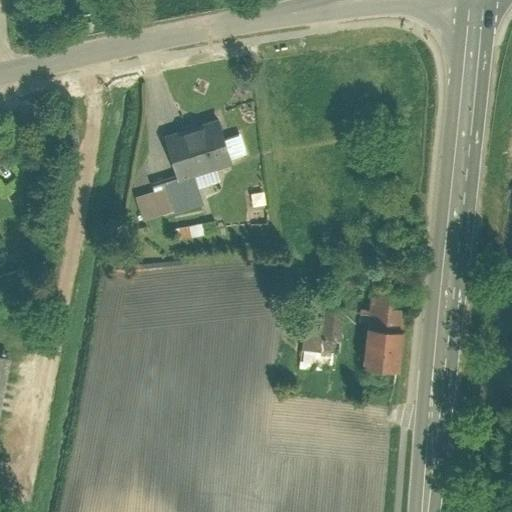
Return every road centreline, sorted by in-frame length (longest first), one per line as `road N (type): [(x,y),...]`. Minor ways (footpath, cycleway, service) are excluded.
road 1 (tertiary): [(421,511),(470,0)]
road 2 (track): [(20,511),(95,100),(82,59)]
road 3 (residential): [(0,78),(340,2)]
